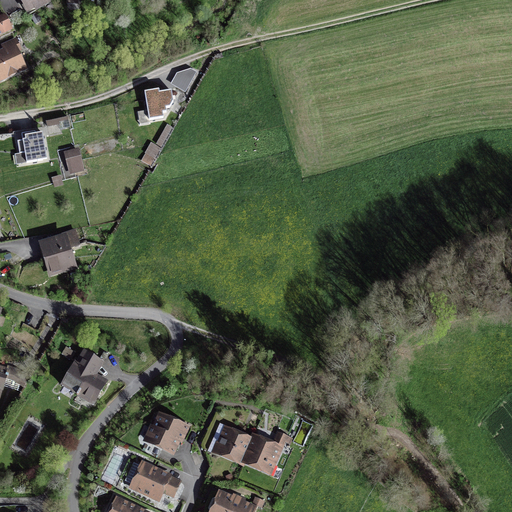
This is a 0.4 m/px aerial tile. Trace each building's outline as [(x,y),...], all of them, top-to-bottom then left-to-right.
[(6,16),(0,18),(0,35),(12,30),(6,16)] [(0,54),(0,76),(1,79),(24,68),(14,48),(0,54)] [(177,72),(171,83),(185,91),(196,71),(190,68),(177,72)] [(159,91),(145,93),(149,120),(164,118),(163,113),(166,112),(166,108),(170,108),(173,102),(171,92),(159,94),(159,91)] [(68,117),(46,122),(48,127),(59,124),(58,122),(68,120),(68,117)] [(157,144),(151,141),(142,161),(154,167),(173,126),(167,124),(157,144)] [(27,163),(47,160),(43,133),(36,134),(35,132),(22,134),(23,141),(17,142),(20,154),(25,153),(27,163)] [(72,173),(82,171),(77,151),(68,154),(72,173)] [(51,273),(73,266),(67,248),(77,246),(72,232),(63,235),(64,239),(43,245),(51,273)] [(106,382),(91,373),(99,360),(85,352),(77,365),(75,364),(62,385),(77,394),(77,395),(78,396),(80,393),(95,402),(106,382)] [(0,394),(2,387),(3,388),(6,376),(14,378),(16,370),(8,367),(7,369),(0,367),(0,394)] [(161,416),(155,429),(178,440),(180,441),(187,427),(161,416)] [(172,453),(178,440),(155,429),(153,428),(146,441),(172,453)] [(244,460),(252,442),(225,430),(216,451),(243,463),(244,461),(244,460)] [(279,434),(275,444),(282,447),(287,437),(279,434)] [(244,460),(244,461),(270,472),(280,449),(268,445),(267,441),(264,442),(257,440),(252,442),(244,460)] [(164,492),(173,496),(180,482),(142,465),(132,487),(158,499),(161,494),(164,492)] [(233,500),(220,494),(212,511),(252,511),(254,509),(242,503),(241,506),(232,502),(233,500)] [(141,511),(117,501),(111,511),(141,511)]
